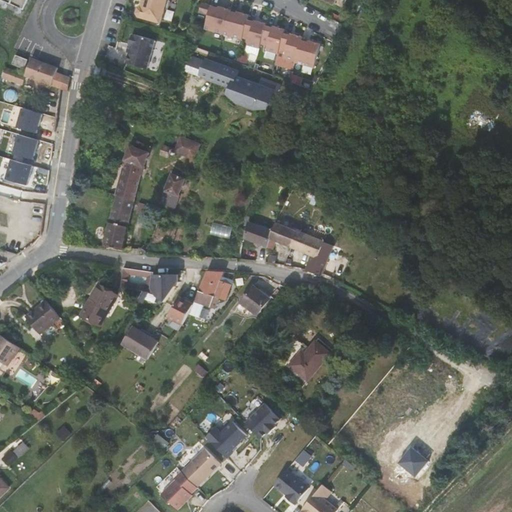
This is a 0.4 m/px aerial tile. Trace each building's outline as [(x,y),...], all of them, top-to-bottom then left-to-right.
[(5,0),(24,9),(28,0),(5,0)] [(146,0),(146,2),(145,5),(142,7),(140,12),(142,15),(164,22),(167,9),(171,8),(173,0),(172,0),(146,0)] [(216,5),(207,2),(203,13),(212,16),(216,5)] [(223,7),(216,5),(212,16),(208,28),(226,34),(234,10),(235,9),(224,6),(223,7)] [(241,12),(234,10),(226,34),(244,40),(251,19),(253,13),(241,10),(241,12)] [(246,37),(254,20),(251,19),(244,40),(246,37)] [(259,21),(254,20),(246,37),(252,39),(251,44),(262,48),(264,43),(270,24),(270,23),(260,19),(259,21)] [(277,27),(270,24),(264,43),(271,45),(269,50),(280,54),(282,50),(287,32),(289,28),(278,25),(277,27)] [(129,43),(128,50),(125,61),(146,66),(153,36),(132,31),(132,32),(130,32),(127,42),(129,43)] [(293,34),(287,32),(282,50),(288,51),(284,65),(295,69),(297,61),(305,38),(305,36),(294,32),(293,34)] [(312,41),(305,38),(297,61),(316,68),(324,43),(312,40),(312,41)] [(25,67),(28,59),(18,54),(14,62),(25,67)] [(204,75),(209,62),(195,57),(190,71),(204,76),(204,75)] [(27,74),(12,68),(9,78),(23,83),(25,78),(28,79),(29,76),(46,82),(44,88),(61,95),(64,74),(57,72),(58,68),(33,58),(27,74)] [(242,72),(210,60),(209,62),(204,75),(208,77),(214,80),(219,82),(223,82),(224,80),(230,82),(233,86),(234,88),(232,94),(240,98),(250,103),(263,107),(271,108),(277,92),(281,93),(283,86),(266,80),(263,86),(240,77),(242,72)] [(6,65),(3,76),(9,78),(12,68),(6,65)] [(44,114),(24,108),(19,127),(38,133),(44,114)] [(40,139),(21,134),(15,153),(35,159),(40,139)] [(177,151),(164,145),(161,156),(170,159),(172,154),(177,156),(179,153),(195,159),(201,145),(182,138),(177,151)] [(119,195),(136,201),(144,168),(146,169),(151,154),(132,147),(127,162),(119,195)] [(34,165),(13,159),(7,178),(29,184),(34,165)] [(177,176),(174,175),(168,192),(181,196),(187,180),(181,177),(182,174),(179,173),(177,176)] [(168,192),(164,204),(178,208),(181,196),(168,192)] [(108,247),(124,251),(136,201),(119,195),(106,246),(108,247)] [(211,235),(232,238),(234,225),(213,222),(211,235)] [(251,222),(250,222),(246,239),(270,248),(273,240),(313,256),(308,271),(313,272),(324,276),(336,247),(302,233),(277,223),(277,225),(274,230),(251,222)] [(408,232),(402,228),(395,242),(402,245),(408,232)] [(125,268),(125,271),(122,289),(146,292),(152,292),(155,276),(155,273),(125,268)] [(210,271),(197,302),(195,305),(190,314),(198,318),(205,306),(215,310),(219,299),(224,302),(231,287),(222,283),(225,278),(227,273),(210,271)] [(146,292),(143,296),(147,298),(149,295),(154,296),(170,295),(170,287),(179,287),(181,275),(155,276),(152,292),(146,292)] [(234,281),(225,278),(222,283),(231,287),(234,281)] [(120,295),(102,285),(84,314),(102,325),(120,295)] [(246,314),(253,320),(266,304),(249,292),(237,308),(246,314)] [(195,305),(182,299),(172,317),(185,325),(185,324),(190,316),(190,314),(195,305)] [(35,314),(30,319),(42,334),(62,318),(48,300),(34,312),(35,314)] [(232,314),(240,321),(246,314),(237,308),(232,314)] [(160,342),(136,326),(125,343),(149,359),(160,342)] [(0,362),(1,361),(5,364),(8,366),(21,348),(1,335),(0,336),(0,362)] [(302,359),(316,371),(331,354),(317,342),(302,359)] [(282,419),(267,404),(247,423),(262,438),(268,432),(270,434),(277,427),(276,425),(282,419)] [(207,437),(228,458),(234,453),(232,451),(248,436),(234,421),(222,433),(217,427),(207,437)] [(30,450),(24,444),(13,454),(18,460),(30,450)] [(201,489),(223,464),(205,446),(182,471),(201,489)] [(297,460),(305,465),(313,454),(305,449),(297,460)] [(352,463),(346,458),(341,464),(347,469),(352,463)] [(296,505),(310,488),(288,469),(275,484),(288,495),(287,497),(296,505)] [(201,489),(182,471),(175,477),(176,480),(163,492),(179,510),(201,489)] [(0,479),(0,498),(10,490),(0,479)] [(324,485),(318,492),(326,500),(333,492),(324,485)] [(318,492),(301,511),(337,511),(339,510),(326,500),(318,492)]
